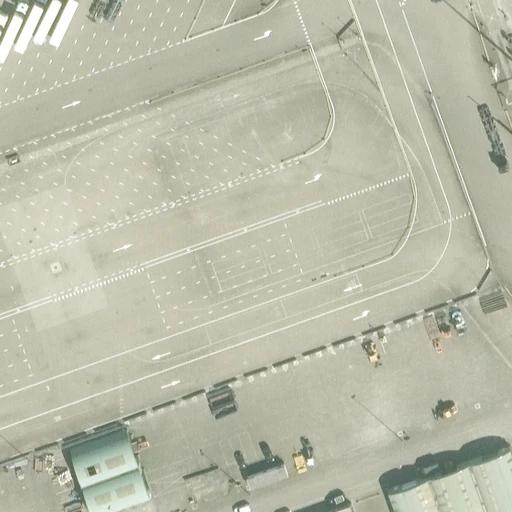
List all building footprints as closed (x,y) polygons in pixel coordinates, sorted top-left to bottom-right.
[(126,428),(69,448),(90,511),(111,511),(151,498),(126,428)] [(511,453),(510,448),(387,491),(394,511),(506,511),(511,510),(511,453)] [(239,480),(193,490),(195,501),(241,490),(239,480)] [(175,511),(169,494),(122,511),(175,511)] [(354,511),(351,502),(324,511),(354,511)]
